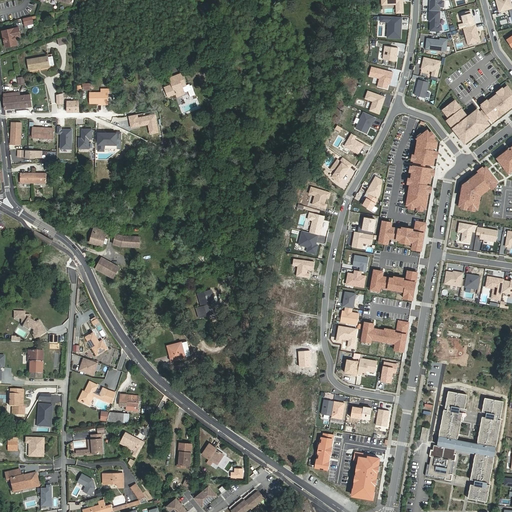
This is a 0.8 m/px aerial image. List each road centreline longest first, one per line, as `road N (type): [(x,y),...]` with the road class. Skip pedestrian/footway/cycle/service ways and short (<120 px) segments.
road 1 (tertiary): [(80,257),(108,314),(158,378),(344,511)]
road 2 (residential): [(408,401),(337,385),(323,336),(344,207),(395,107)]
road 3 (residential): [(80,257),(71,269),(66,511)]
road 4 (unknown): [(3,113),(131,111),(147,79),(172,69)]
road 5 (residential): [(408,401),(435,254)]
